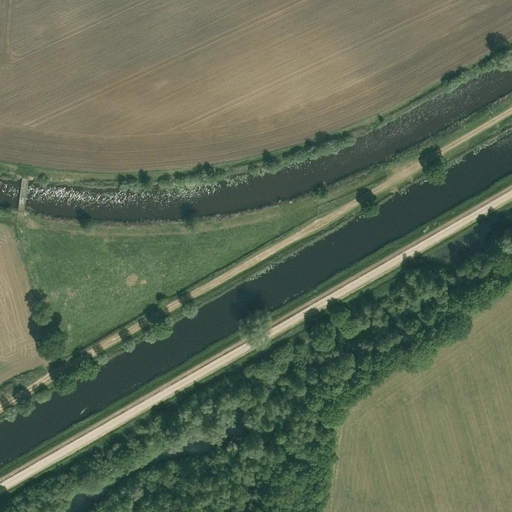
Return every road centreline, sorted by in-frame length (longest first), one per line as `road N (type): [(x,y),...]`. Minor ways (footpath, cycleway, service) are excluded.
road 1 (track): [(0,488),(511,194)]
road 2 (track): [(0,409),(419,164)]
